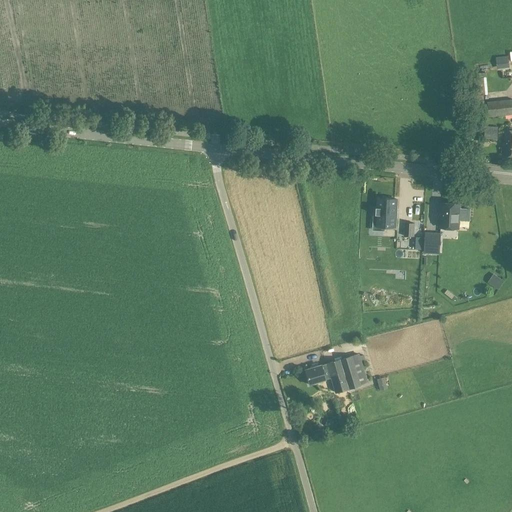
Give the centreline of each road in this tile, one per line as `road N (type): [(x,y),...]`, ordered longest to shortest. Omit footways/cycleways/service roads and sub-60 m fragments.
road 1 (unclassified): [(313,511),(210,149)]
road 2 (tertiary): [(511,180),(210,149)]
road 3 (tertiary): [(210,149),(0,126)]
road 4 (track): [(109,511),(294,441)]
